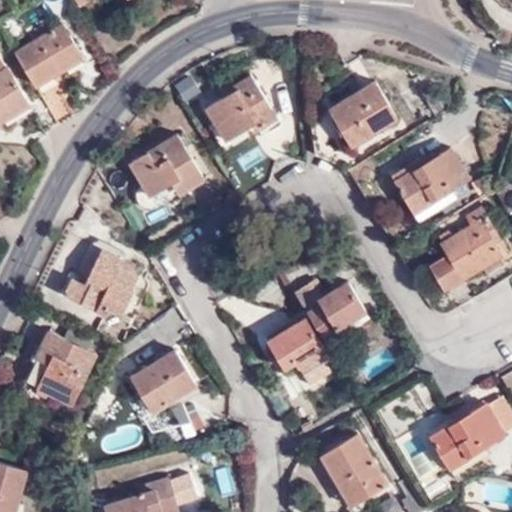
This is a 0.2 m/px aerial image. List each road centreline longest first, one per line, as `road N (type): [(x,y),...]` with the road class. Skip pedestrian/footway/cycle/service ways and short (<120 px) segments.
road 1 (residential): [(511,312),(443,353),(343,193),(311,186),(196,253),(185,279),(274,447),(270,511)]
road 2 (tertiary): [(417,25),(294,12),(238,18),(170,49),(85,135),(0,302)]
